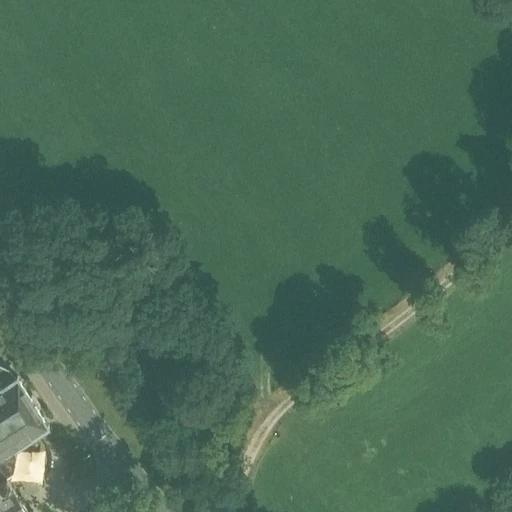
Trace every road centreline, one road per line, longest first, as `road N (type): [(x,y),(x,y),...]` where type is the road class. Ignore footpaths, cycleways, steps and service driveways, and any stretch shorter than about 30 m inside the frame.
road 1 (track): [(218,508),(271,416),(511,223)]
road 2 (secondary): [(159,511),(0,293)]
